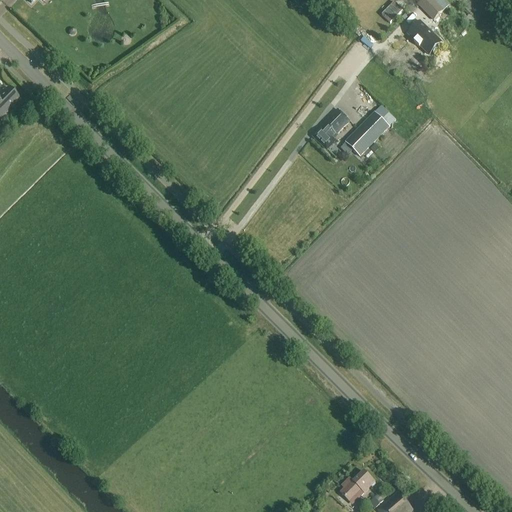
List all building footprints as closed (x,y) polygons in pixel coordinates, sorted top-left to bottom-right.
[(433,21),(448,6),(441,0),(423,0),(418,6),(433,21)] [(420,25),(408,37),(415,44),(414,45),(419,49),(419,48),(420,49),(428,57),(440,45),(420,25)] [(19,99),(8,89),(0,97),(0,120),(11,109),(10,108),(19,99)] [(338,137),(337,136),(349,123),(337,111),(325,124),(327,125),(323,130),(322,128),(312,138),(326,152),(336,143),(334,141),(338,137)] [(389,129),(374,114),(345,144),(360,159),(389,129)] [(349,480),(342,488),(345,491),(341,495),(350,503),(358,495),(361,498),(364,495),(375,484),(363,473),(352,483),(349,480)] [(377,511),(411,511),(412,511),(397,494),(377,511)] [(378,496),(368,504),(373,510),(383,502),(378,496)]
